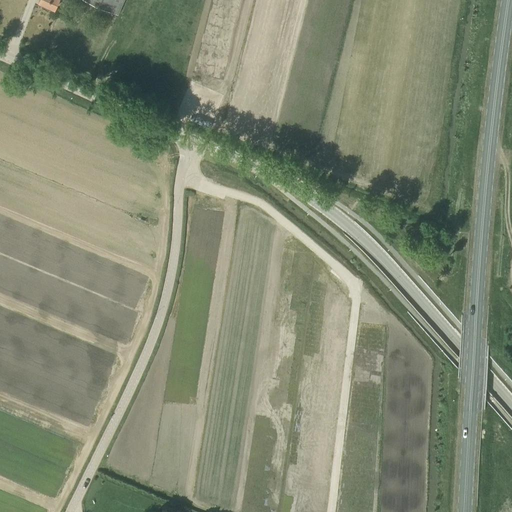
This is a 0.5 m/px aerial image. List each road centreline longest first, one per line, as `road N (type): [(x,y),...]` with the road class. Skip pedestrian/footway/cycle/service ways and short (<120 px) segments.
road 1 (secondary): [(464,511),(480,241),(508,0)]
road 2 (track): [(182,174),(267,208),(358,287),(331,511)]
road 3 (tertiary): [(511,405),(335,215),(274,174),(193,141)]
road 4 (unclassified): [(69,511),(157,322),(193,141)]
road 5 (tertiary): [(193,141),(0,55)]
